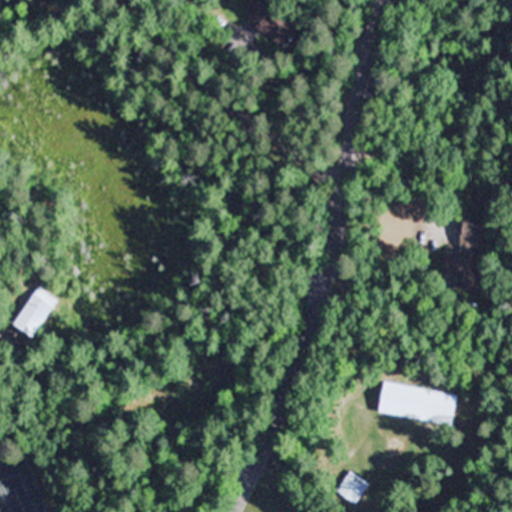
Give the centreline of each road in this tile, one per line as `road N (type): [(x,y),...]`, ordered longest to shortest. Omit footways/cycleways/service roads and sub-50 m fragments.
road 1 (residential): [(233,511),(321,302),(388,0)]
road 2 (residential): [(101,511),(89,420),(60,382),(0,333)]
